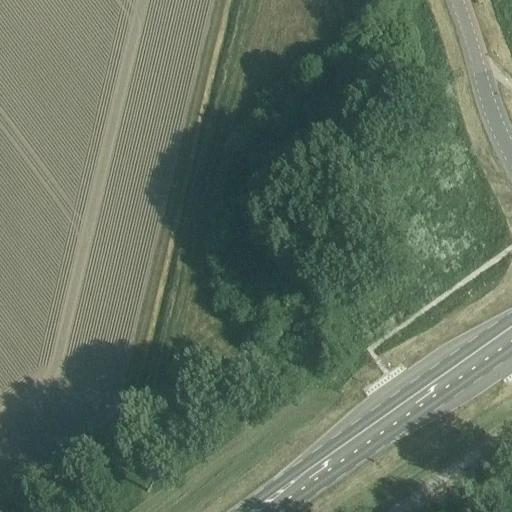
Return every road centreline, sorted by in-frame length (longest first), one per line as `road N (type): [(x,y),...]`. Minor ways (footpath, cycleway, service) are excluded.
road 1 (secondary): [(260,511),(511,334)]
road 2 (tertiary): [(511,159),(485,101),(456,0)]
